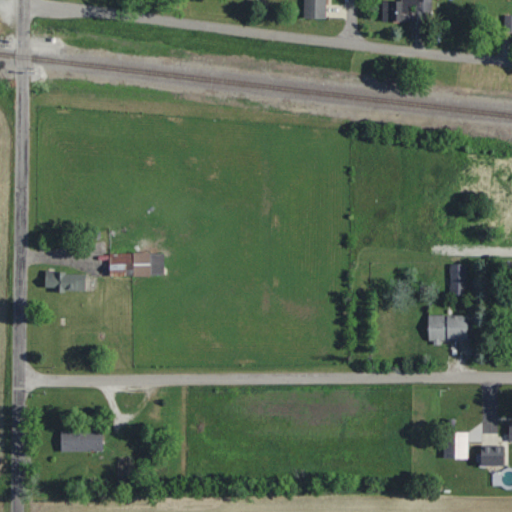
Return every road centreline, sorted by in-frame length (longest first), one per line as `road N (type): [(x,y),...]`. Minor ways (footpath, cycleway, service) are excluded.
road 1 (residential): [(511,376),(19,379)]
road 2 (residential): [(511,61),(26,3)]
road 3 (residential): [(19,379),(25,56)]
